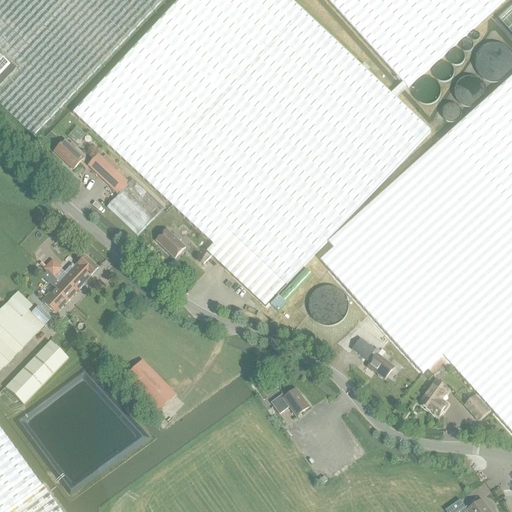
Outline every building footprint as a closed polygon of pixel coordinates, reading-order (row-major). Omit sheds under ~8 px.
[(0,0),(0,53),(6,60),(17,70),(0,87),(0,105),(10,115),(34,137),(41,130),(73,95),(93,75),(122,44),(141,24),(163,0),(0,0)] [(182,0),(74,114),(214,246),(227,232),(286,288),(431,134),(289,0),(182,0)] [(328,0),(410,90),(508,0),(328,0)] [(511,9),(500,21),(511,34),(511,9)] [(0,87),(17,70),(6,60),(5,61),(0,55),(0,87)] [(511,78),(329,244),(334,250),(321,262),(422,375),(443,357),(511,433),(511,78)] [(77,128),(68,137),(77,145),(86,136),(77,128)] [(73,171),(85,159),(75,150),(77,149),(72,144),(70,146),(66,142),(55,153),(64,161),(65,160),(69,164),(68,165),(73,171)] [(164,210),(134,181),(130,185),(117,172),(113,169),(99,155),(88,167),(119,197),(107,209),(137,238),(164,210)] [(175,260),(185,249),(179,243),(181,241),(175,236),(173,237),(167,231),(156,242),(175,260)] [(266,308),(286,288),(227,232),(214,246),(207,253),(208,253),(212,257),(266,308)] [(208,253),(200,261),(204,265),(212,257),(208,253)] [(65,278),(78,291),(80,291),(84,286),(84,285),(98,270),(84,258),(75,267),(72,265),(63,275),(65,278)] [(44,269),(53,277),(60,269),(52,261),(44,269)] [(56,315),(78,291),(65,278),(42,303),(56,315)] [(28,311),(33,307),(18,293),(0,311),(0,373),(45,327),(44,326),(31,314),(28,311)] [(271,307),(278,314),(286,305),(279,298),(271,307)] [(38,306),(31,314),(44,326),(51,319),(38,306)] [(351,352),(352,352),(369,366),(367,369),(373,374),(374,373),(385,381),(394,369),(381,360),(385,354),(382,351),(381,353),(377,350),(376,352),(360,340),(351,352)] [(49,343),(4,389),(23,406),(68,360),(49,343)] [(159,413),(177,396),(143,362),(126,379),(159,413)] [(442,398),(448,391),(436,383),(431,390),(430,390),(419,405),(432,414),(432,413),(439,418),(444,411),(437,407),(443,399),(442,398)] [(297,391),(286,399),(283,395),(272,404),(280,415),(290,408),(297,418),(310,408),(297,391)] [(491,412),(477,395),(464,406),(479,423),(491,412)] [(0,511),(8,511),(38,491),(42,488),(0,430),(0,511)] [(325,476),(319,480),(323,485),(329,481),(325,476)] [(58,511),(42,488),(38,491),(8,511),(58,511)] [(466,509),(463,511),(462,511),(489,511),(482,501),(472,509),(470,507),(466,509)] [(461,502),(446,511),(462,511),(463,511),(466,509),(461,502)]
